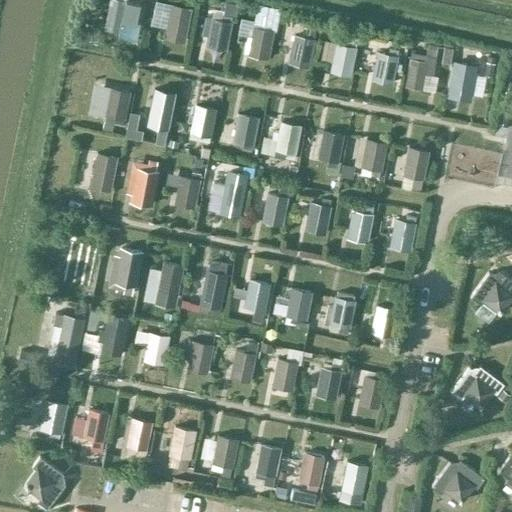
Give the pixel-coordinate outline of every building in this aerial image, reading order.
[(120,29),(126,1),(119,0),(109,0),(104,26),(120,29)] [(126,14),(124,20),(137,23),(141,3),(128,1),(126,14)] [(193,7),(170,2),(163,37),(186,42),(193,7)] [(233,15),(223,13),(222,18),(211,16),(205,46),(226,50),(233,15)] [(275,24),(254,20),(248,54),(268,58),(275,24)] [(318,26),(306,24),(304,35),(294,33),(288,62),(309,67),(318,26)] [(359,35),(348,33),(346,43),(335,41),(329,71),(352,75),(359,35)] [(411,51),(409,58),(404,85),(421,89),(424,74),(432,75),(433,67),(437,45),(428,43),(426,54),(411,51)] [(399,49),(389,47),(388,52),(377,50),(372,79),(393,83),(399,49)] [(453,61),(452,67),(446,97),(471,102),(477,66),(465,63),(453,61)] [(155,85),(147,123),(158,125),(155,141),(165,143),(176,90),(155,85)] [(92,99),(90,113),(104,116),(114,118),(113,123),(123,125),(124,120),(131,91),(110,87),(107,102),(92,99)] [(216,107),(196,103),(190,132),(201,134),(200,140),(209,142),(216,107)] [(259,116),(238,111),(232,139),(243,141),(241,148),(252,151),(259,116)] [(301,124),(280,120),(274,149),(285,151),(284,157),(295,159),(301,124)] [(103,121),(101,130),(112,132),(113,123),(103,121)] [(344,132),(323,128),(317,157),(328,159),(326,165),(337,167),(344,132)] [(387,141),(367,136),(361,166),(372,168),(371,174),(380,176),(387,141)] [(430,150),(408,145),(402,174),(413,176),(411,188),(421,190),(430,150)] [(111,191),(118,156),(97,152),(89,187),(111,191)] [(149,163),(148,168),(137,167),(131,195),(152,199),(158,170),(157,170),(158,165),(149,163)] [(191,171),(190,177),(180,175),(173,203),(194,208),(200,179),(199,178),(201,173),(191,171)] [(235,186),(224,184),(218,212),(240,217),(245,188),(244,188),(245,182),(236,180),(235,186)] [(291,186),(280,184),(278,193),(267,191),(261,220),(283,225),(291,186)] [(332,199),(322,197),(321,202),(310,200),(304,229),(326,233),(332,199)] [(376,201),(365,199),(363,210),(352,208),(346,238),(368,242),(376,201)] [(417,216),(407,214),(406,219),(394,216),(388,246),(410,251),(417,216)] [(73,279),(70,291),(87,294),(89,282),(92,283),(99,248),(78,244),(71,278),(73,279)] [(121,246),(114,281),(125,283),(124,289),(134,291),(135,285),(136,286),(143,250),(121,246)] [(163,261),(157,290),(167,292),(165,304),(175,306),(177,294),(178,294),(184,265),(163,261)] [(227,273),(206,269),(199,304),(220,308),(227,273)] [(511,296),(511,280),(499,270),(496,274),(492,274),(489,272),(471,296),(481,304),(484,300),(500,312),(511,296)] [(249,278),(244,306),(255,308),(252,319),(261,321),(264,310),(265,310),(270,282),(249,278)] [(312,290),(291,286),(285,315),(296,317),(295,322),(306,324),(312,290)] [(355,299),(334,295),(328,324),(340,326),(338,332),(348,334),(355,299)] [(376,303),(371,332),(384,335),(383,341),(390,342),(392,336),(397,307),(376,303)] [(55,312),(52,324),(61,326),(54,358),(74,362),(84,318),(83,318),(85,312),(75,310),(73,315),(64,313),(63,314),(55,312)] [(106,323),(100,350),(121,355),(127,327),(128,317),(108,313),(106,323)] [(165,313),(163,321),(173,323),(175,315),(165,313)] [(159,328),(159,333),(148,331),(143,360),(164,364),(169,336),(168,335),(169,330),(159,328)] [(185,348),(183,357),(188,359),(186,369),(207,373),(213,344),(215,336),(205,334),(194,332),(193,339),(190,349),(185,348)] [(247,345),(245,351),(234,348),(229,377),(250,382),(256,353),(255,353),(256,347),(247,345)] [(289,354),(288,359),(277,357),(271,385),(292,390),(298,361),(297,361),(298,356),(289,354)] [(314,375),(312,384),(317,385),(315,395),(335,399),(341,370),(342,364),(332,362),(331,368),(320,366),(318,376),(314,375)] [(496,393),(504,383),(479,365),(477,368),(473,369),(469,367),(451,391),(461,398),(464,394),(480,406),(492,390),(496,393)] [(365,369),(364,375),(363,375),(357,404),(379,408),(385,379),(384,379),(386,373),(365,369)] [(39,428),(50,430),(49,436),(58,438),(59,432),(60,433),(66,404),(45,399),(39,428)] [(83,437),(93,439),(92,445),(102,447),(103,441),(109,413),(88,408),(83,437)] [(146,450),(152,421),(131,417),(126,446),(124,452),(144,455),(145,450),(146,450)] [(168,454),(179,457),(178,462),(188,464),(189,459),(195,430),(174,425),(168,454)] [(211,463),(222,465),(221,470),(231,472),(232,467),(238,439),(217,434),(211,463)] [(254,471),(265,474),(264,480),(273,482),(275,476),(281,447),(260,443),(254,471)] [(511,451),(498,470),(508,478),(505,483),(511,488),(511,451)] [(303,452),(297,480),(308,482),(307,488),(305,495),(315,496),(317,490),(318,485),(324,457),(303,452)] [(47,508),(65,484),(62,481),(61,477),(64,474),(40,456),(32,466),(36,469),(24,485),(40,497),(37,501),(47,508)] [(346,460),(341,489),(343,489),(342,495),(350,497),(359,499),(360,493),(362,494),(367,465),(346,460)] [(477,488),(484,478),(460,460),(457,463),(453,464),(450,461),(432,486),(442,493),(445,489),(461,501),(473,485),(477,488)]
